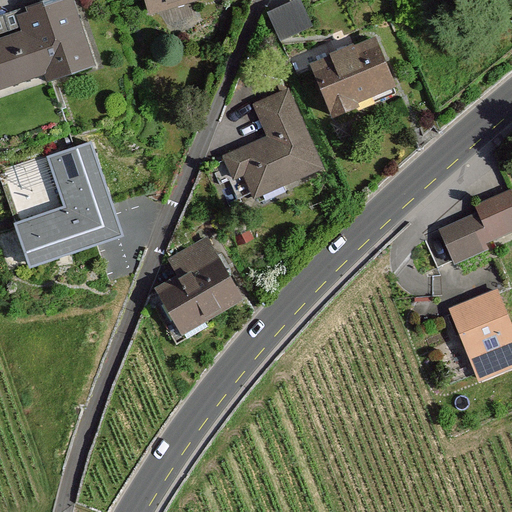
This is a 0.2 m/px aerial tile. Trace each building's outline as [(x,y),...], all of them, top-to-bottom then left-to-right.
[(0,89),(2,97),(101,65),(79,0),(41,0),(0,13),(0,89)] [(149,0),(152,11),(193,0),(149,0)] [(282,36),(316,23),(306,0),(288,0),(271,7),(282,36)] [(312,57),(338,118),(405,91),(379,29),(312,57)] [(249,174),(261,200),(330,168),(291,86),(257,102),(271,133),(225,155),(237,180),(249,174)] [(22,222),(38,267),(131,234),(98,140),(54,155),(71,205),(22,222)] [(445,227),(460,262),(493,248),(490,241),(511,231),(511,190),(477,205),(480,212),(445,227)] [(201,266),(159,289),(186,336),(254,299),(216,232),(190,246),(201,266)] [(511,301),(507,289),(452,311),(481,383),(511,370),(511,301)]
